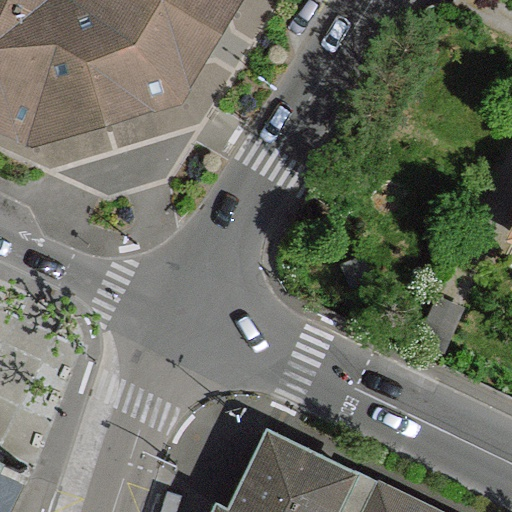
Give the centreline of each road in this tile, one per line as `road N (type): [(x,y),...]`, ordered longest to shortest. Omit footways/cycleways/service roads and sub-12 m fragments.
road 1 (residential): [(373,0),(188,311)]
road 2 (tertiary): [(511,463),(188,311)]
road 3 (tertiary): [(188,311),(114,511)]
road 4 (residential): [(0,226),(188,311)]
